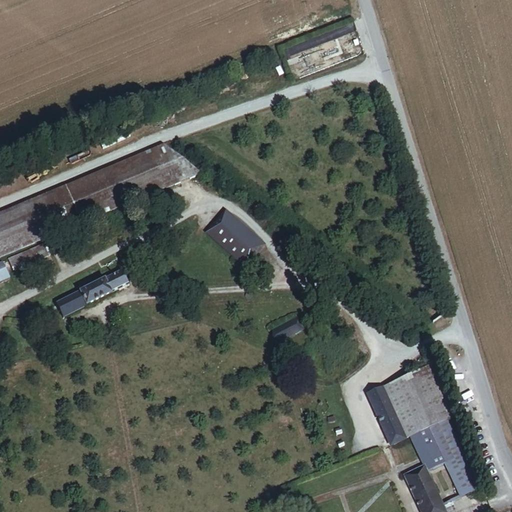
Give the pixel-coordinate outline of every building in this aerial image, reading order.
[(168,148),(0,216),(0,260),(203,178),(168,148)] [(262,249),(226,209),(208,225),(244,265),(262,249)] [(196,222),(164,239),(168,247),(200,230),(196,222)] [(47,254),(9,269),(13,280),(52,265),(47,254)] [(0,293),(10,289),(2,272),(0,272),(0,293)] [(122,272),(56,301),(63,318),(129,288),(122,272)] [(306,344),(300,331),(278,342),(284,355),(306,344)] [(437,379),(386,403),(410,452),(414,450),(433,441),(449,473),(466,509),(484,501),(452,432),(460,428),(437,379)] [(395,459),(410,452),(386,403),(372,410),(395,459)] [(433,441),(414,450),(428,481),(429,483),(449,473),(433,441)] [(442,511),(429,483),(428,481),(411,489),(421,511),(442,511)]
